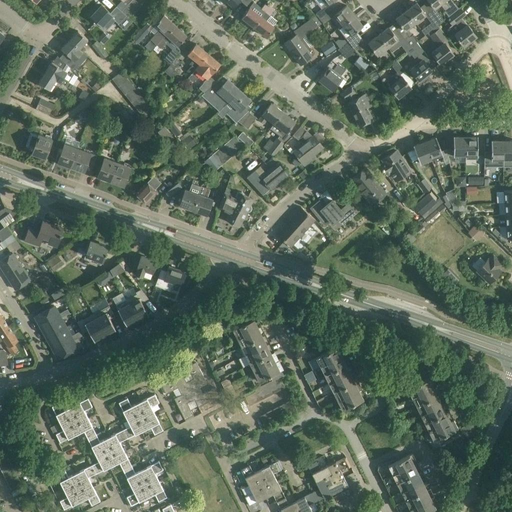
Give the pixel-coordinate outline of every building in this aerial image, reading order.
[(122,0),(117,6),(121,11),(127,15),(138,3),(135,0),(122,0)] [(226,0),(225,2),(233,9),(240,0),(226,0)] [(275,9),(274,9),(280,0),(274,0),(272,2),(270,6),(266,12),(254,27),(266,37),(274,26),(267,20),(270,15),(275,9)] [(440,4),(445,11),(450,7),(444,0),(428,0),(434,8),(440,4)] [(448,16),(458,8),(452,0),(444,0),(450,7),(445,11),(444,11),(448,16)] [(253,2),(241,17),(254,27),(266,12),(270,6),(266,2),(262,8),(253,2)] [(406,11),(415,23),(426,15),(417,3),(406,11)] [(102,5),(91,16),(102,26),(106,30),(115,20),(119,24),(127,15),(121,11),(117,6),(110,13),(102,5)] [(346,5),(342,8),(340,8),(337,5),(330,11),(320,19),(324,24),(334,16),(336,15),(343,24),(354,15),(346,5)] [(320,19),(330,11),(326,6),(321,9),(316,14),(320,19)] [(439,24),(444,20),(436,9),(431,13),(439,24)] [(455,35),(464,46),(476,36),(467,25),(461,18),(465,14),(461,9),(448,19),(452,24),(455,22),(461,30),(455,35)] [(405,30),(415,23),(406,11),(396,18),(405,30)] [(438,25),(439,24),(431,13),(426,17),(434,27),(437,25),(438,25)] [(175,25),(163,14),(155,24),(160,29),(150,39),(157,45),(175,25)] [(296,35),(285,43),(288,41),(299,55),(295,58),(300,65),(312,56),(307,49),(301,40),(303,38),(319,27),(318,26),(322,23),(316,15),(298,28),(293,31),(296,35)] [(354,15),(343,24),(351,35),(346,39),(349,43),(359,35),(356,31),(362,26),(354,15)] [(142,28),(139,32),(144,36),(153,26),(149,21),(147,23),(142,28)] [(156,45),(153,49),(156,52),(157,53),(160,49),(163,45),(164,46),(171,39),(178,45),(186,36),(175,25),(157,45),(156,45)] [(438,25),(437,25),(434,27),(427,33),(438,47),(432,53),(440,64),(453,54),(445,43),(449,40),(438,25)] [(397,28),(396,28),(392,32),(389,27),(378,35),(388,47),(397,40),(398,41),(405,51),(407,49),(410,47),(403,37),(397,28)] [(407,34),(403,37),(410,47),(411,46),(412,46),(418,41),(413,34),(412,35),(407,28),(405,30),(405,31),(407,34)] [(86,49),(83,45),(87,40),(78,31),(69,40),(83,52),(86,49)] [(103,45),(110,38),(104,32),(97,39),(103,45)] [(360,43),(363,40),(359,35),(349,43),(352,47),(352,46),(354,48),(356,46),(360,43)] [(377,55),(388,47),(378,35),(368,43),(377,55)] [(75,61),(83,52),(69,40),(61,49),(65,52),(59,58),(57,56),(70,68),(73,71),(79,65),(75,61)] [(103,59),(108,55),(96,41),(92,45),(103,59)] [(325,56),(336,48),(331,41),(320,48),(325,56)] [(352,46),(352,47),(347,42),(337,49),(338,50),(347,59),(355,49),(354,48),(352,46)] [(418,63),(411,69),(419,80),(432,71),(424,60),(428,56),(417,42),(412,46),(415,51),(411,54),(418,63)] [(190,75),(208,53),(196,44),(187,53),(193,59),(189,64),(191,66),(186,71),(190,75)] [(164,59),(170,64),(179,53),(173,48),(164,59)] [(190,75),(188,77),(190,79),(194,82),(201,73),(207,78),(199,88),(204,93),(212,87),(214,85),(217,82),(209,76),(220,63),(208,53),(190,75)] [(68,71),(70,68),(57,56),(53,62),(52,62),(45,72),(71,89),(73,85),(69,82),(74,74),(68,71)] [(164,71),(172,78),(177,72),(174,69),(181,62),(176,58),(164,71)] [(400,74),(405,71),(395,59),(390,63),(397,72),(386,81),(390,85),(389,86),(398,97),(411,87),(400,74)] [(346,81),(342,78),(342,77),(333,70),(337,64),(332,60),(327,66),(329,68),(320,79),(332,89),(336,84),(341,88),(346,81)] [(118,87),(128,79),(121,71),(112,79),(118,87)] [(70,89),(71,89),(45,72),(38,82),(54,93),(58,86),(65,90),(67,87),(70,89)] [(124,95),(134,87),(128,79),(118,87),(124,95)] [(214,85),(212,87),(217,92),(213,96),(223,106),(228,101),(239,89),(228,79),(224,84),(219,89),(214,85)] [(96,82),(92,87),(96,91),(96,90),(100,86),(96,82)] [(136,89),(141,95),(141,96),(145,91),(139,85),(136,89)] [(366,93),(356,98),(354,94),(356,93),(351,86),(340,94),(345,100),(348,97),(350,101),(348,102),(359,126),(373,120),(367,108),(372,105),(366,93)] [(141,95),(136,89),(134,87),(124,95),(131,103),(141,95)] [(240,110),(250,100),(239,89),(229,101),(228,101),(223,106),(228,111),(226,113),(235,122),(236,122),(245,114),(240,110)] [(147,103),(141,96),(141,95),(131,103),(137,111),(147,103)] [(38,103),(36,109),(49,115),(52,109),(38,103)] [(137,111),(144,118),(153,110),(147,103),(137,111)] [(274,123),(283,112),(271,103),(262,114),(263,115),(259,120),(263,123),(267,118),(274,123)] [(238,121),(248,129),(256,117),(248,111),(245,114),(236,122),(235,122),(236,123),(238,121)] [(282,138),(295,121),(283,112),(274,123),(270,128),(282,138)] [(301,126),(293,136),(299,140),(301,138),(306,142),(294,151),(294,152),(298,157),(302,162),(303,163),(305,165),(312,159),(310,157),(314,154),(323,148),(321,145),(314,136),(313,136),(312,135),(307,131),(301,126)] [(250,146),(254,140),(242,132),(238,137),(250,146)] [(30,133),(26,145),(34,148),(32,153),(36,154),(35,156),(41,158),(42,157),(45,158),(52,139),(39,134),(38,135),(30,133)] [(188,150),(197,143),(190,135),(181,141),(188,150)] [(229,141),(237,151),(243,146),(235,136),(229,141)] [(455,136),(454,136),(454,156),(466,156),(466,136),(455,136)] [(466,156),(466,160),(478,159),(478,136),(477,136),(466,136),(466,156)] [(425,141),(431,159),(442,155),(443,155),(436,137),(435,137),(425,141)] [(273,142),(267,150),(274,156),(285,144),(280,140),(277,138),(273,142)] [(484,152),(484,166),(503,167),(503,140),(492,140),(491,140),(491,152),(484,152)] [(511,140),(503,140),(503,167),(511,166),(511,140)] [(232,156),(237,151),(229,141),(223,146),(232,156)] [(431,159),(425,141),(414,145),(413,145),(420,164),(421,163),(431,159)] [(71,167),(77,148),(64,143),(58,162),(61,164),(60,165),(67,168),(67,166),(71,167)] [(227,160),(232,156),(223,146),(218,150),(227,160)] [(80,170),(84,172),(91,153),(77,148),(71,167),(74,168),(74,170),(80,172),(80,170)] [(221,165),(227,160),(218,150),(212,155),(221,165)] [(382,159),(384,162),(379,165),(386,176),(391,173),(396,181),(410,172),(397,150),(382,159)] [(110,181),(117,162),(104,157),(97,176),(101,178),(100,179),(107,182),(107,180),(110,181)] [(120,185),(124,186),(130,167),(117,162),(110,181),(114,182),(113,184),(120,186),(120,185)] [(264,195),(289,174),(280,163),(261,178),(255,170),(247,177),(264,195)] [(364,168),(351,179),(372,205),(386,194),(364,168)] [(147,182),(136,193),(137,194),(136,196),(140,200),(142,199),(146,203),(157,191),(155,189),(163,180),(155,173),(153,175),(147,182)] [(240,179),(235,174),(231,174),(228,181),(235,185),(240,180),(240,179)] [(424,194),(432,188),(425,178),(419,182),(417,184),(423,191),(422,192),(424,194)] [(182,195),(179,205),(186,207),(186,209),(188,210),(191,211),(192,209),(193,210),(198,194),(201,186),(192,183),(189,191),(184,189),(184,190),(184,191),(182,195)] [(348,197),(343,190),(335,197),(340,203),(348,197)] [(242,192),(241,192),(239,191),(239,192),(237,192),(235,196),(236,198),(225,192),(222,200),(246,213),(247,212),(248,213),(251,211),(252,209),(251,206),(250,205),(253,199),(244,194),(244,193),(242,192)] [(429,193),(414,207),(421,214),(436,201),(439,199),(432,191),(429,193)] [(198,194),(193,210),(206,215),(207,215),(211,205),(212,201),(213,199),(198,194)] [(446,194),(442,196),(445,202),(446,202),(444,203),(448,208),(452,205),(449,199),(446,194)] [(351,195),(348,198),(355,204),(358,201),(351,195)] [(239,227),(246,213),(222,200),(219,208),(229,212),(225,219),(239,227)] [(340,209),(332,200),(324,207),(319,201),(311,208),(323,221),(328,217),(332,223),(337,219),(345,226),(347,220),(358,211),(349,202),(340,209)] [(422,224),(416,230),(419,233),(420,233),(422,231),(421,231),(422,230),(423,230),(425,229),(424,228),(425,227),(424,227),(428,223),(439,213),(445,207),(442,204),(436,210),(424,220),(422,224)] [(315,219),(308,214),(301,207),(277,234),(291,246),(315,219)] [(0,238),(1,241),(12,233),(7,225),(19,216),(16,212),(4,208),(0,210),(0,238)] [(57,245),(63,228),(43,221),(39,233),(28,229),(25,240),(40,245),(43,236),(49,238),(48,242),(57,245)] [(473,228),(468,232),(468,233),(475,240),(480,235),(485,231),(477,223),(473,228)] [(108,246),(98,243),(91,240),(85,255),(102,261),(108,246)] [(0,260),(0,265),(15,289),(30,280),(13,253),(0,260)] [(53,271),(64,264),(58,255),(47,262),(53,271)] [(488,258),(483,263),(476,271),(489,283),(491,281),(493,281),(497,277),(497,275),(499,273),(496,270),(503,264),(493,255),(489,259),(488,258)] [(153,273),(157,261),(141,256),(137,267),(139,267),(136,274),(142,276),(145,270),(153,273)] [(161,269),(155,286),(170,291),(173,282),(179,285),(180,281),(183,282),(186,275),(183,274),(184,271),(168,266),(166,272),(161,269)] [(452,286),(454,284),(458,279),(448,269),(442,275),(452,286)] [(113,277),(109,271),(103,275),(106,279),(109,280),(113,277)] [(51,294),(55,301),(66,296),(63,288),(51,294)] [(137,294),(126,299),(137,320),(148,315),(142,302),(148,299),(141,289),(136,292),(137,294)] [(44,292),(39,295),(44,302),(48,299),(44,292)] [(126,299),(115,305),(127,326),(128,326),(127,326),(137,320),(126,299)] [(109,305),(93,314),(105,335),(115,329),(110,319),(115,316),(112,311),(109,306),(109,305)] [(54,306),(35,316),(42,328),(61,318),(59,314),(54,306)] [(0,330),(8,326),(0,313),(0,330)] [(195,313),(190,317),(202,331),(207,327),(195,313)] [(82,319),(77,322),(83,332),(88,329),(94,341),(95,341),(95,340),(105,335),(93,314),(83,320),(82,319)] [(237,338),(258,327),(256,325),(260,323),(257,317),(232,329),(237,338)] [(61,318),(42,328),(47,338),(66,327),(61,318)] [(0,341),(2,340),(12,354),(18,350),(14,344),(18,341),(8,326),(0,330),(0,341)] [(241,346),(265,334),(262,328),(259,330),(258,327),(261,326),(258,327),(237,338),(241,346)] [(66,327),(47,338),(51,347),(71,336),(66,327)] [(245,355),(269,343),(266,344),(265,341),(268,340),(265,334),(266,334),(265,334),(241,346),(245,355)] [(318,340),(318,341),(320,344),(328,340),(326,336),(326,335),(317,340),(318,340)] [(71,336),(51,347),(58,359),(77,348),(73,340),(71,336)] [(249,363),(274,351),(271,345),(268,347),(267,345),(269,343),(245,355),(249,363)] [(320,366),(341,355),(340,353),(343,351),(340,346),(341,346),(340,345),(316,357),(320,366)] [(254,372),(275,361),(274,359),(277,357),(274,352),(274,351),(249,363),(254,372)] [(325,375),(349,363),(349,362),(346,357),(343,358),(342,356),(344,354),(341,355),(320,366),(325,375)] [(275,361),(254,372),(259,382),(270,376),(272,381),(279,377),(284,375),(281,370),(283,369),(283,368),(282,368),(280,363),(276,364),(275,362),(278,360),(275,361)] [(191,373),(184,377),(190,390),(199,387),(207,383),(196,362),(188,366),(191,373)] [(329,383),(350,373),(349,370),(352,369),(349,363),(325,375),(329,383)] [(333,392),(358,380),(358,379),(357,380),(355,374),(351,376),(350,373),(353,372),(353,371),(350,373),(329,383),(333,392)] [(183,374),(162,385),(166,393),(173,390),(176,397),(190,390),(184,377),(183,374)] [(412,397),(433,387),(432,384),(435,382),(432,377),(432,376),(407,388),(412,397)] [(278,391),(285,388),(279,377),(272,381),(278,391)] [(337,400),(361,388),(358,390),(357,387),(360,386),(358,380),(333,392),(337,400)] [(271,395),(278,391),(272,381),(265,385),(271,395)] [(263,398),(271,395),(265,385),(258,388),(263,398)] [(416,406),(440,393),(438,388),(434,390),(433,387),(436,386),(436,385),(433,387),(412,397),(416,406)] [(190,390),(194,398),(198,407),(219,396),(215,388),(203,394),(199,387),(190,390)] [(256,402),(263,398),(258,388),(251,392),(256,402)] [(361,388),(337,400),(342,409),(366,397),(363,391),(360,393),(359,390),(362,389),(361,388)] [(186,401),(194,398),(190,390),(174,398),(185,419),(193,415),(186,401)] [(249,406),(256,402),(251,392),(244,395),(249,406)] [(420,414),(444,402),(442,404),(440,401),(444,400),(441,394),(441,393),(440,394),(440,393),(416,406),(420,414)] [(147,419),(155,415),(151,407),(159,403),(155,394),(139,402),(143,411),(139,413),(141,417),(145,415),(147,419)] [(80,423),(88,419),(84,411),(92,407),(88,398),(72,406),(76,415),(72,417),(74,421),(78,419),(80,423)] [(143,411),(139,402),(131,406),(127,398),(119,402),(127,419),(135,415),(137,419),(141,417),(139,413),(143,411)] [(284,404),(289,415),(297,411),(292,400),(284,404)] [(76,415),(72,406),(64,410),(60,402),(52,406),(60,423),(68,419),(71,423),(74,421),(72,417),(76,415)] [(425,423),(449,411),(446,405),(443,407),(442,404),(445,403),(444,402),(420,414),(425,423)] [(283,418),(289,415),(284,404),(278,407),(283,418)] [(277,421),(283,418),(278,407),(272,410),(277,421)] [(271,424),(277,421),(272,410),(266,413),(271,424)] [(429,432),(453,420),(450,421),(449,418),(452,417),(449,411),(425,423),(429,432)] [(265,427),(271,424),(266,413),(259,417),(265,427)] [(143,421),(141,417),(137,419),(135,415),(127,419),(130,426),(126,428),(123,430),(127,438),(143,430),(139,423),(143,421)] [(139,423),(143,430),(151,427),(154,434),(163,430),(155,415),(147,419),(145,415),(141,417),(143,421),(139,423)] [(76,425),(74,421),(71,423),(68,419),(60,423),(64,430),(56,434),(60,442),(76,434),(72,427),(76,425)] [(87,438),(96,434),(88,419),(80,423),(78,419),(74,421),(76,425),(72,427),(76,434),(84,431),(87,438)] [(453,420),(429,432),(433,441),(458,428),(455,422),(452,424),(450,421),(453,420)] [(120,442),(127,438),(123,430),(107,438),(111,446),(107,448),(109,451),(113,449),(115,453),(123,449),(120,442)] [(96,434),(87,438),(95,453),(103,449),(105,453),(109,451),(107,448),(111,446),(107,438),(100,441),(97,436),(101,434),(100,432),(96,434)] [(111,455),(109,451),(105,453),(103,449),(95,453),(99,461),(92,465),(96,474),(112,466),(107,457),(111,455)] [(123,469),(131,465),(123,449),(115,453),(113,449),(109,451),(111,455),(107,457),(112,466),(119,462),(123,469)] [(0,462),(9,459),(5,452),(0,454),(0,462)] [(392,474),(413,464),(412,461),(415,460),(413,454),(412,453),(388,466),(392,474)] [(336,481),(344,477),(340,469),(348,466),(344,457),(328,465),(332,473),(328,475),(330,479),(334,477),(336,481)] [(0,468),(1,470),(12,465),(9,459),(0,462),(0,468)] [(151,485),(159,481),(155,474),(163,470),(159,461),(143,469),(147,478),(143,480),(145,484),(149,482),(151,485)] [(269,485),(277,481),(273,473),(278,471),(281,470),(277,461),(261,469),(265,477),(261,479),(263,483),(267,481),(269,485)] [(332,473),(328,465),(320,469),(316,461),(308,465),(316,481),(324,477),(326,481),(330,479),(328,475),(332,473)] [(396,482),(421,470),(418,465),(415,467),(414,464),(416,463),(416,462),(413,464),(392,474),(396,482)] [(4,476),(15,471),(12,465),(1,470),(4,476)] [(88,477),(96,474),(92,465),(76,473),(80,482),(76,484),(78,488),(82,486),(84,489),(92,485),(88,477)] [(147,478),(143,469),(135,473),(131,465),(123,469),(131,486),(139,482),(141,486),(145,484),(143,480),(147,478)] [(265,477),(261,469),(253,473),(249,465),(241,469),(249,485),(257,481),(259,485),(263,483),(261,479),(265,477)] [(80,482),(76,473),(68,477),(64,469),(56,473),(64,490),(72,486),(75,490),(78,488),(76,484),(80,482)] [(401,491),(422,481),(421,478),(424,477),(421,471),(421,470),(421,471),(421,470),(396,482),(401,491)] [(7,482),(18,477),(15,471),(4,476),(7,482)] [(10,489),(19,485),(21,484),(18,477),(7,482),(10,489)] [(332,483),(330,479),(326,481),(324,477),(316,481),(320,489),(312,492),(317,501),(332,493),(328,485),(332,483)] [(328,485),(332,493),(339,489),(343,497),(352,493),(344,477),(336,481),(334,477),(330,479),(332,483),(328,485)] [(405,500),(429,487),(427,482),(423,484),(422,481),(425,480),(425,479),(422,481),(401,491),(405,500)] [(143,490),(147,497),(154,493),(158,501),(167,497),(159,481),(151,485),(149,482),(145,484),(147,488),(143,490)] [(265,487),(263,483),(259,485),(257,481),(249,485),(253,493),(245,497),(249,505),(265,497),(261,489),(265,487)] [(276,501),(285,497),(277,481),(269,485),(267,481),(263,483),(265,487),(261,489),(265,497),(273,493),(276,501)] [(147,488),(145,484),(141,486),(139,482),(131,486),(134,493),(127,497),(131,505),(147,497),(143,490),(147,488)] [(76,494),(80,501),(88,498),(92,505),(100,501),(92,485),(84,489),(82,486),(78,488),(80,492),(76,494)] [(80,492),(78,488),(75,490),(72,486),(64,490),(68,497),(60,501),(64,509),(80,501),(76,494),(80,492)] [(409,509),(433,497),(431,498),(429,495),(433,494),(430,488),(429,488),(429,487),(405,500),(409,509)] [(312,511),(309,505),(317,501),(312,492),(312,493),(296,501),(300,509),(297,511),(312,511)] [(300,509),(296,501),(289,504),(285,497),(276,501),(281,511),(297,511),(300,509)] [(433,497),(409,509),(411,511),(425,511),(438,505),(435,500),(432,501),(430,499),(434,497),(433,497)]
